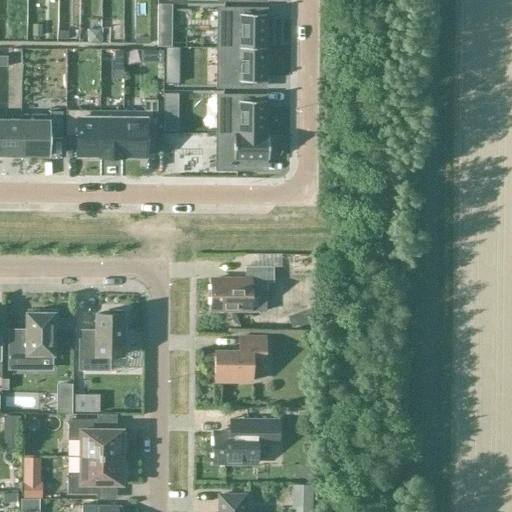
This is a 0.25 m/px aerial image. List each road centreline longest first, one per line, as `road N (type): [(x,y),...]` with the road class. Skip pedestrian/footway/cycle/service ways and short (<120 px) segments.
road 1 (track): [(457,0),(453,511)]
road 2 (residential): [(308,0),(306,196),(0,193)]
road 3 (residential): [(157,511),(159,271),(0,269)]
